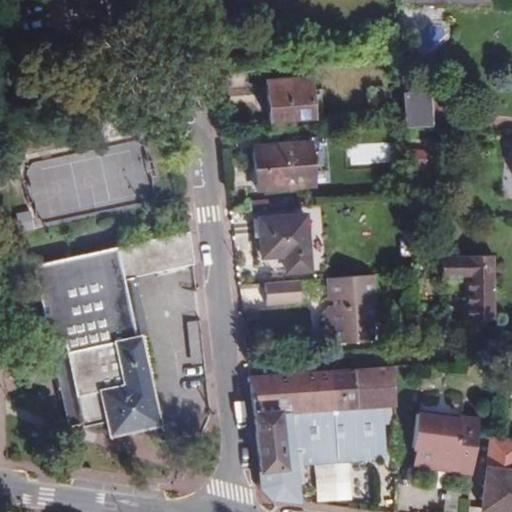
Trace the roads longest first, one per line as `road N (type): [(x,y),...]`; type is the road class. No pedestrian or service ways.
road 1 (residential): [(188,0),(224,278),(218,340),(231,456),(226,511)]
road 2 (secondary): [(0,486),(172,511)]
